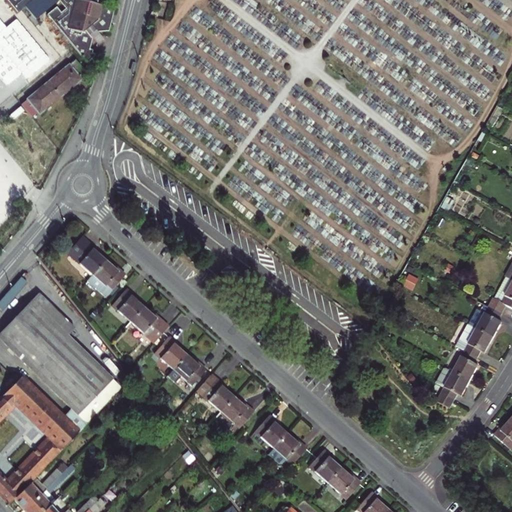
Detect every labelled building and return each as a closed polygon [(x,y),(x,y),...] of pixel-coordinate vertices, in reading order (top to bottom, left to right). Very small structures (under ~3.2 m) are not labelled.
[(60,14),(56,9),(47,16),(88,65),(95,59),(96,55),(94,55),(94,52),(91,51),(94,39),(91,36),(98,31),(100,33),(111,33),(115,12),(114,8),(99,5),(99,0),(6,0),(18,14),(26,7),(37,21),(45,14),(45,13),(58,1),(65,10),(60,14)] [(0,76),(8,86),(22,74),(27,79),(50,60),(17,20),(7,28),(0,20),(0,76)] [(105,40),(100,33),(98,31),(91,36),(94,39),(99,45),(105,40)] [(87,73),(76,60),(28,101),(40,115),(81,81),(80,79),(87,73)] [(81,235),(65,254),(87,273),(101,257),(92,249),(94,247),(81,235)] [(104,299),(126,274),(112,263),(110,265),(101,257),(87,273),(90,276),(85,282),(104,299)] [(26,283),(18,276),(0,297),(0,311),(1,312),(26,283)] [(137,308),(128,300),(129,298),(121,290),(106,307),(124,323),(137,308)] [(500,299),(495,308),(508,315),(511,308),(511,294),(507,303),(500,299)] [(32,295),(0,332),(0,347),(74,416),(109,380),(62,336),(69,330),(32,295)] [(146,316),(137,308),(124,323),(148,344),(163,328),(147,314),(146,316)] [(508,325),(504,323),(508,315),(495,308),(483,330),(501,339),(506,329),(508,325)] [(472,352),(484,359),(488,353),(492,355),(495,349),(501,339),(483,330),(474,325),(462,347),(472,352)] [(149,354),(167,371),(180,356),(171,348),(173,346),(164,337),(149,354)] [(481,365),(484,359),(472,352),(461,374),(478,383),(484,370),(486,367),(481,365)] [(191,362),(189,364),(180,356),(167,371),(164,374),(183,390),(201,371),(191,362)] [(472,394),(478,383),(461,374),(449,396),(461,403),(465,397),(469,399),(472,394)] [(192,393),(217,415),(230,400),(219,390),(221,388),(207,376),(192,393)] [(43,403),(18,380),(0,398),(0,418),(14,405),(28,419),(43,403)] [(75,434),(119,388),(109,380),(74,416),(65,425),(75,434)] [(449,396),(446,403),(457,410),(461,403),(449,396)] [(238,407),(230,400),(217,415),(235,430),(250,413),(240,405),(238,407)] [(34,425),(49,410),(43,403),(28,419),(34,425)] [(33,478),(75,434),(65,425),(49,410),(34,425),(47,437),(4,483),(0,478),(0,500),(6,507),(12,500),(33,478)] [(284,436),(274,428),(276,425),(267,417),(252,433),(271,450),(284,436)] [(511,427),(509,430),(503,436),(511,443),(511,427)] [(294,441),(292,443),(284,436),(271,450),(266,456),(276,465),(279,464),(283,460),(289,466),(304,450),(294,441)] [(321,452),(307,468),(326,485),(338,471),(326,460),(328,458),(321,452)] [(12,500),(22,511),(65,469),(60,464),(40,486),(33,478),(12,500)] [(72,468),(68,465),(65,469),(22,511),(41,511),(48,505),(52,501),(46,494),(72,468)] [(348,475),(346,477),(338,471),(326,485),(342,499),(357,483),(348,475)] [(386,511),(377,504),(378,502),(369,493),(354,510),(355,511),(386,511)] [(84,511),(94,502),(96,500),(92,496),(76,511),(84,511)] [(95,511),(103,504),(98,498),(96,500),(94,502),(84,511),(95,511)] [(54,500),(48,505),(41,511),(53,511),(50,509),(56,502),(54,500)]
